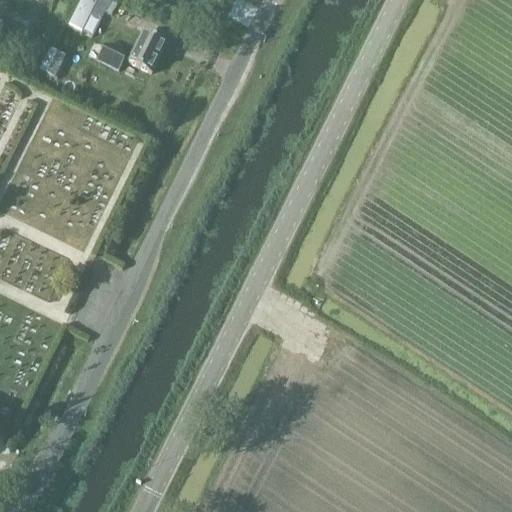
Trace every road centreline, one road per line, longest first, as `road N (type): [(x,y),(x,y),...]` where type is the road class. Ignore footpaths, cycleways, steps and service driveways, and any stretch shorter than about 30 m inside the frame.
road 1 (tertiary): [(141,511),(396,0)]
road 2 (residential): [(17,511),(271,0)]
